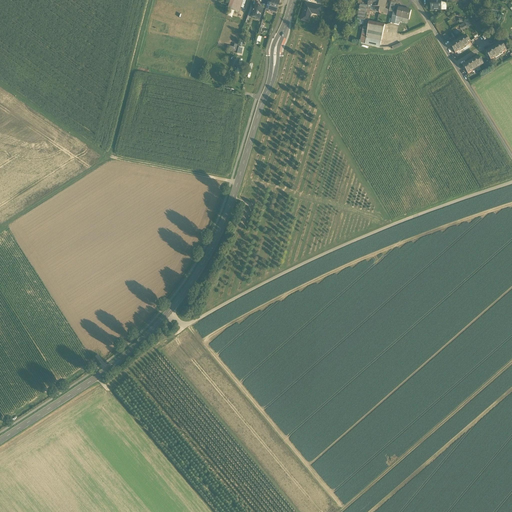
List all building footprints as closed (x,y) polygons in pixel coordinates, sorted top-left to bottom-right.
[(240,8),(242,0),(241,0),(230,0),(229,5),(228,9),(239,13),(240,8)] [(272,12),(275,13),(276,12),(279,3),(278,3),(275,2),(271,0),(271,2),(268,10),(272,11),(272,12)] [(373,0),(372,7),(376,8),(384,10),(385,10),(386,1),(381,0),(373,0)] [(430,6),(431,11),(442,11),(441,2),(431,2),(431,6),(430,6)] [(319,15),(321,9),(305,4),(301,20),(308,22),(311,13),(319,15)] [(360,4),(357,15),(365,17),(368,6),(363,5),(360,4)] [(262,9),(259,9),(259,10),(257,9),(253,8),(251,14),(250,17),(257,19),(259,20),(262,9)] [(396,17),(409,20),(411,11),(398,8),(397,13),(396,17)] [(469,21),(460,25),(462,31),(471,26),(469,21)] [(379,48),(385,25),(369,22),(368,28),(365,44),(379,48)] [(451,46),(456,54),(457,54),(463,50),(469,46),(471,44),(466,36),(451,46)] [(486,53),(491,61),(507,51),(502,43),(486,53)] [(464,67),(468,75),(484,65),(479,57),(464,67)]
